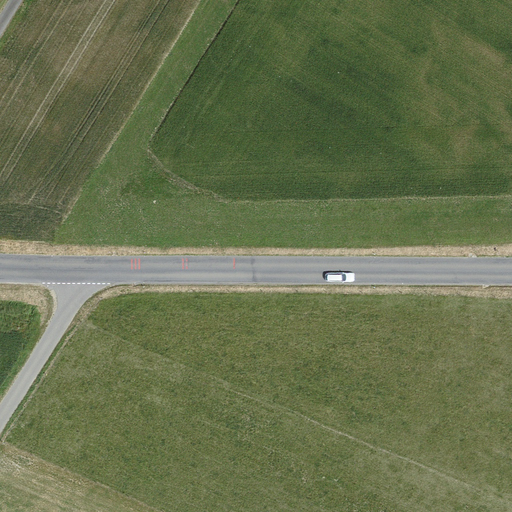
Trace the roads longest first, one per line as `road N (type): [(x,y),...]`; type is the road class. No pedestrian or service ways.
road 1 (tertiary): [(511,274),(96,271)]
road 2 (unclassified): [(0,421),(96,271)]
